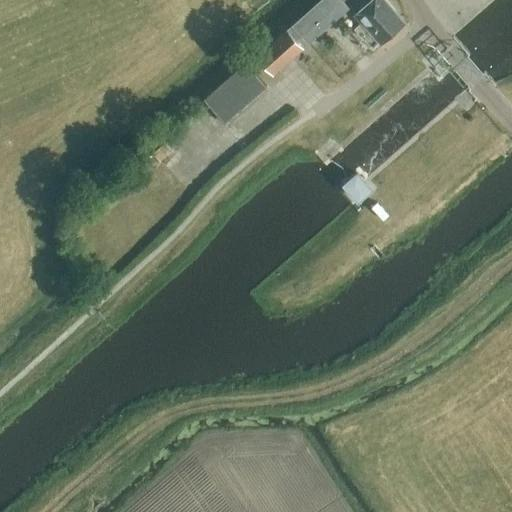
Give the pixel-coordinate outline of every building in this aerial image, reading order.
[(309,44),(348,8),(341,0),(321,0),(257,58),(273,76),(303,49),(296,40),(301,35),(309,44)] [(383,37),(399,24),(391,15),(395,11),(385,0),(361,0),(360,1),(364,6),(355,14),(362,22),(355,28),(363,38),(375,28),(383,37)] [(225,124),(267,86),(245,63),(203,99),(225,124)] [(178,188),(207,160),(189,141),(160,168),(178,188)] [(358,203),(373,190),(357,172),(342,185),(358,203)]
